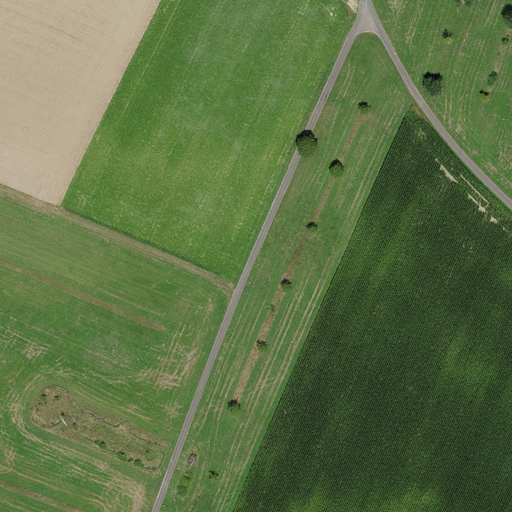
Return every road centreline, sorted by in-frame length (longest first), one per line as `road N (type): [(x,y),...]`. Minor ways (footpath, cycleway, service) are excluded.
road 1 (unclassified): [(155,511),(359,0)]
road 2 (track): [(370,0),(399,62),(458,146),(511,201)]
